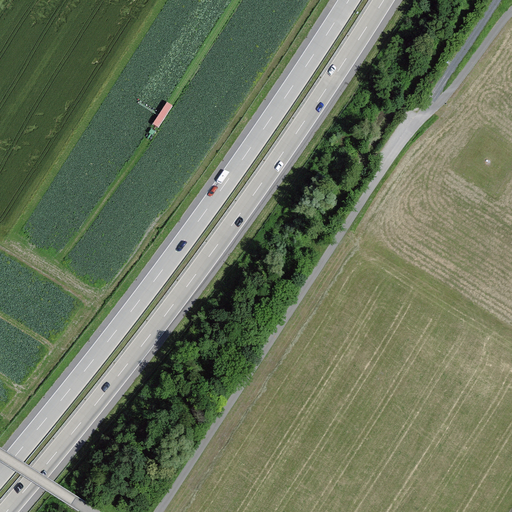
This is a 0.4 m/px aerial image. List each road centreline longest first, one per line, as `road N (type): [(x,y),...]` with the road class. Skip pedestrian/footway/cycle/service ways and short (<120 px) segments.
road 1 (motorway): [(5,511),(221,240),(383,0)]
road 2 (motorway): [(349,0),(198,222),(0,473)]
road 3 (unclassified): [(158,511),(418,121)]
road 4 (track): [(499,0),(418,121),(511,14)]
